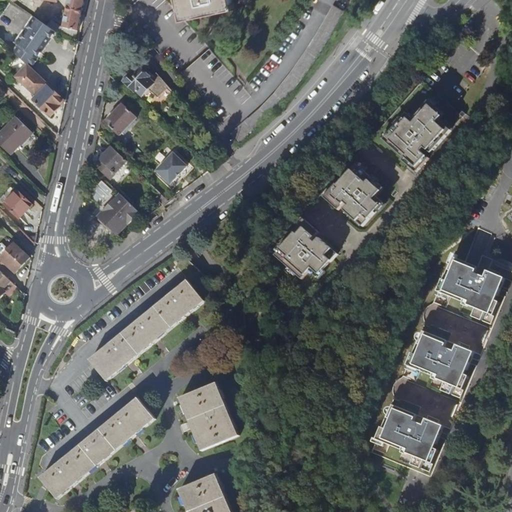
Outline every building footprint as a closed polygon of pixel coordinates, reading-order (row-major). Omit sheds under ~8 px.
[(56,17),(49,27),(52,30),(55,32),(59,35),(77,41),(78,32),(82,16),(84,5),(85,0),(70,0),(65,24),(56,17)] [(179,0),(184,18),(233,7),(231,0),(179,0)] [(231,134),(238,143),(266,121),(278,108),(291,94),(303,78),(318,55),(343,16),(345,12),(334,5),(327,17),(312,42),(301,58),(293,70),(287,77),(281,85),(275,92),(262,106),(261,107),(231,134)] [(49,27),(31,15),(12,42),(15,44),(33,56),(52,30),(49,27)] [(33,56),(36,58),(55,32),(52,30),(33,56)] [(15,44),(11,50),(29,67),(30,68),(36,58),(33,56),(15,44)] [(60,107),(64,103),(64,101),(30,68),(29,67),(18,78),(37,96),(41,91),(43,93),(35,102),(51,118),(61,108),(60,107)] [(162,101),(173,91),(158,74),(155,77),(154,76),(151,78),(144,71),(142,69),(135,76),(134,74),(125,82),(135,93),(137,91),(143,97),(151,89),(162,101)] [(147,69),(144,71),(151,78),(154,76),(147,69)] [(407,113),(383,140),(404,158),(403,161),(416,173),(429,158),(427,156),(430,152),(431,153),(451,130),(440,120),(444,114),(429,101),(413,119),(407,113)] [(138,106),(144,111),(146,109),(140,103),(138,106)] [(106,121),(121,135),(137,118),(122,104),(106,121)] [(38,138),(31,132),(16,117),(0,134),(0,145),(10,155),(17,147),(23,152),(38,138)] [(110,179),(127,161),(112,147),(95,165),(110,179)] [(169,149),(158,159),(162,162),(173,152),(169,149)] [(175,154),(157,172),(171,185),(189,167),(175,154)] [(384,189),(357,165),(339,185),(337,184),(324,197),(339,211),(342,208),(363,226),(384,203),(377,197),(384,189)] [(94,196),(104,202),(113,188),(102,182),(94,196)] [(17,190),(3,203),(17,217),(30,203),(17,190)] [(118,235),(139,213),(120,195),(99,217),(118,235)] [(298,237),(279,258),(303,280),(310,271),(317,278),(338,254),(317,235),(319,232),(305,219),(292,233),(298,237)] [(16,243),(9,251),(1,243),(0,244),(0,256),(16,273),(31,258),(16,243)] [(491,259),(480,255),(475,267),(452,257),(447,270),(450,271),(445,281),(441,279),(436,292),(461,302),(463,300),(467,301),(466,304),(474,307),(471,317),(488,324),(497,302),(492,300),(494,296),(495,296),(503,278),(486,271),(491,259)] [(15,284),(0,269),(0,298),(6,292),(9,296),(18,288),(15,284)] [(182,284),(188,279),(183,273),(177,278),(182,284)] [(19,280),(15,284),(18,288),(24,295),(26,287),(19,280)] [(189,282),(90,360),(107,381),(206,303),(189,282)] [(465,370),(472,352),(422,331),(417,344),(419,345),(415,355),(410,353),(405,366),(431,376),(432,374),(436,375),(435,378),(444,382),(440,391),(458,398),(467,376),(461,374),(463,370),(465,370)] [(180,399),(203,452),(240,435),(217,383),(180,399)] [(155,418),(138,397),(39,476),(56,497),(155,418)] [(435,444),(442,426),(391,405),(386,418),(389,419),(384,429),(380,428),(375,440),(401,450),(402,448),(406,450),(405,452),(413,456),(409,465),(427,472),(436,450),(431,448),(433,444),(435,444)] [(232,511),(216,474),(179,490),(188,511),(232,511)]
